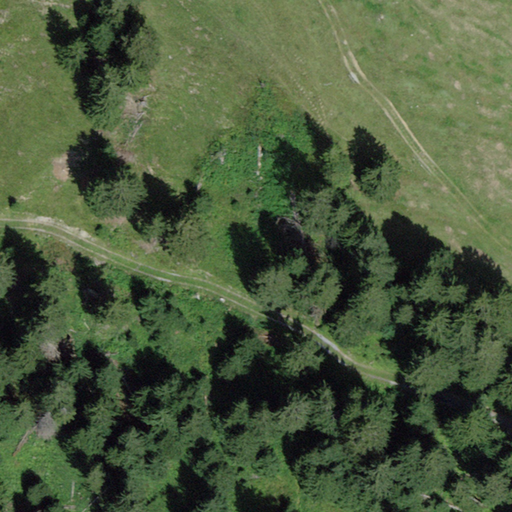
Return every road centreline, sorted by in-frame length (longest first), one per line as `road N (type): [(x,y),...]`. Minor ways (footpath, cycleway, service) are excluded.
road 1 (track): [(511,424),(342,365),(289,317),(223,291),(119,262),(70,236),(0,223)]
road 2 (track): [(322,0),(341,43),(447,187),(511,247)]
